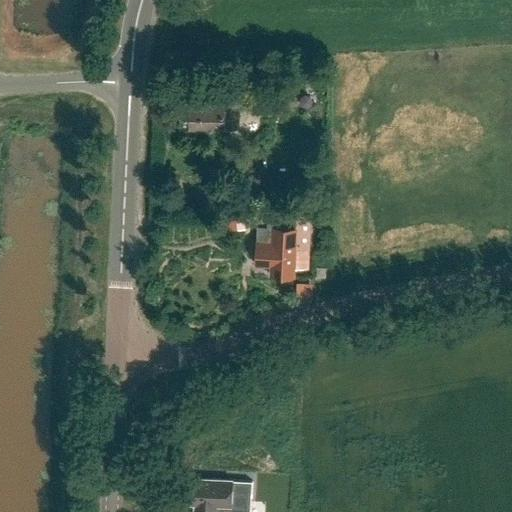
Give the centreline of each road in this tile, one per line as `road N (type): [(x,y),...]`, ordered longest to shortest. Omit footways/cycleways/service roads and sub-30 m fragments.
road 1 (unclassified): [(117,360),(177,361),(385,296),(511,275)]
road 2 (tertiary): [(117,360),(125,79)]
road 3 (tertiary): [(110,511),(117,360)]
road 4 (unclassified): [(125,79),(0,85)]
